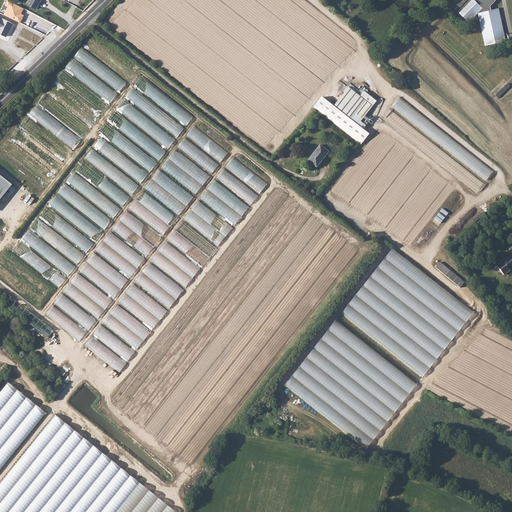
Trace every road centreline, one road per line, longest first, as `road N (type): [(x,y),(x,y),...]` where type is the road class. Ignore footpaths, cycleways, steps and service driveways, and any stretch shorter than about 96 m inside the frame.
road 1 (track): [(85,19),(269,163)]
road 2 (track): [(0,287),(82,349),(49,415)]
road 3 (secondary): [(105,0),(0,101)]
